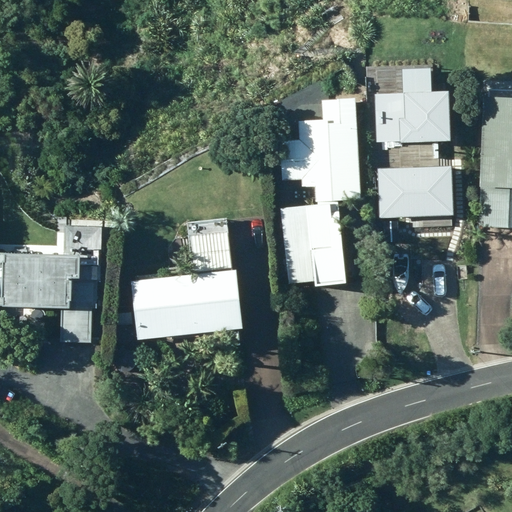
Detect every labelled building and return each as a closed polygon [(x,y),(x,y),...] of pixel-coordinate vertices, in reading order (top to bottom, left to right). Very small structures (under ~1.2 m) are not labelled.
[(402,95),(409,94),(414,88),(412,81),(406,77),(399,78),(395,84),(397,91),(402,95)] [(386,103),(388,136),(371,137),(374,171),(381,170),(385,218),(433,214),(430,165),(455,164),(455,160),(460,159),(457,133),(453,133),(450,92),(418,95),(418,100),(386,103)] [(511,98),(491,98),(488,183),(484,183),(483,228),(511,228),(511,98)] [(365,199),(360,99),(326,100),(327,119),(302,120),(303,140),(284,141),(287,180),(304,180),(305,187),(319,187),(320,201),(365,199)] [(231,165),(235,218),(260,216),(256,163),(231,165)] [(284,208),(291,284),(342,280),(335,203),(284,208)] [(105,281),(105,226),(70,226),(69,254),(0,254),(0,306),(102,306),(102,281),(105,281)] [(141,340),(251,329),(245,272),(238,272),(234,232),(194,236),(198,276),(136,282),(141,340)] [(455,232),(415,237),(420,284),(461,279),(455,232)] [(62,344),(91,344),(91,312),(62,311),(62,344)]
